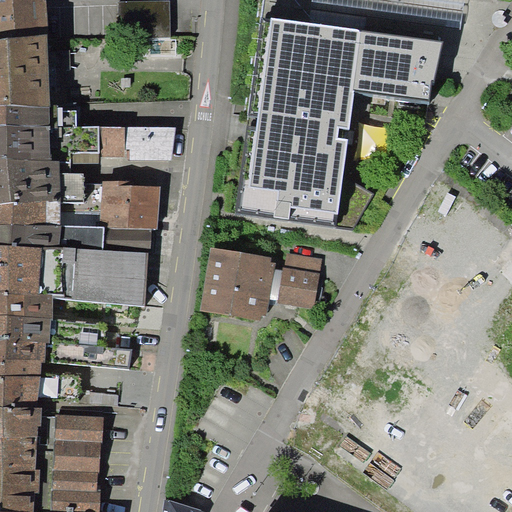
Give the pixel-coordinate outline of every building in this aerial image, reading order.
[(0,0),(0,39),(47,34),(49,34),(46,0),(44,0),(45,0),(44,0),(0,0)] [(171,0),(118,0),(118,37),(171,37),(171,0)] [(359,30),(261,16),(235,211),(352,229),(373,193),(343,177),(355,90),(429,102),(431,79),(435,80),(442,42),(359,30)] [(0,104),(50,106),(51,105),(47,34),(0,39),(0,104)] [(0,124),(50,125),(50,106),(0,104),(0,124)] [(58,105),(51,105),(50,106),(50,125),(51,160),(60,160),(60,162),(71,163),(71,152),(99,153),(100,126),(77,126),(77,110),(59,110),(58,105)] [(50,125),(0,124),(0,158),(51,160),(50,125)] [(125,149),(126,127),(100,126),(99,153),(99,156),(125,156),(125,149)] [(176,126),(126,127),(125,149),(130,149),(131,159),(172,160),(176,126)] [(71,152),(71,163),(99,163),(99,156),(99,153),(71,152)] [(0,158),(0,203),(15,202),(61,201),(60,173),(60,162),(60,160),(51,160),(0,158)] [(60,173),(61,201),(84,202),(84,183),(84,173),(60,173)] [(132,181),(102,180),(102,184),(101,211),(100,226),(104,226),(151,228),(158,229),(160,186),(131,185),(132,181)] [(61,201),(60,210),(101,211),(102,184),(84,183),(84,202),(61,201)] [(0,203),(0,224),(60,225),(60,210),(61,201),(15,202),(0,203)] [(0,224),(0,245),(64,247),(103,250),(104,226),(100,226),(60,225),(0,224)] [(104,226),(103,250),(149,253),(150,253),(151,228),(104,226)] [(61,299),(64,247),(0,245),(0,290),(39,291),(39,294),(53,294),(53,298),(61,299)] [(103,250),(64,247),(61,299),(145,305),(149,253),(103,250)] [(272,257),(210,247),(199,310),(260,320),(261,314),(266,315),(269,299),(277,300),(277,303),(313,309),(319,274),(284,268),(283,267),(282,270),(275,269),(276,262),(271,261),(272,257)] [(287,253),(284,268),(319,274),(322,259),(287,253)] [(39,294),(39,291),(0,290),(0,315),(52,317),(53,298),(53,294),(39,294)] [(0,340),(46,342),(50,342),(51,320),(52,317),(0,315),(0,340)] [(133,326),(51,320),(50,342),(132,349),(133,326)] [(0,340),(0,375),(41,376),(42,362),(44,362),(46,342),(0,340)] [(130,369),(132,349),(50,342),(46,342),(44,362),(130,369)] [(0,406),(38,407),(41,376),(0,375),(0,406)] [(118,395),(91,393),(91,404),(117,405),(118,395)] [(0,406),(0,471),(28,473),(28,469),(36,469),(38,426),(41,426),(42,407),(38,407),(0,406)] [(103,416),(55,414),(50,511),(99,511),(101,492),(96,491),(97,471),(99,471),(101,441),(102,441),(103,416)] [(0,471),(0,511),(33,511),(34,492),(39,493),(40,469),(36,469),(28,469),(28,473),(0,471)] [(170,500),(165,499),(162,511),(205,511),(201,511),(201,509),(170,499),(170,500)]
